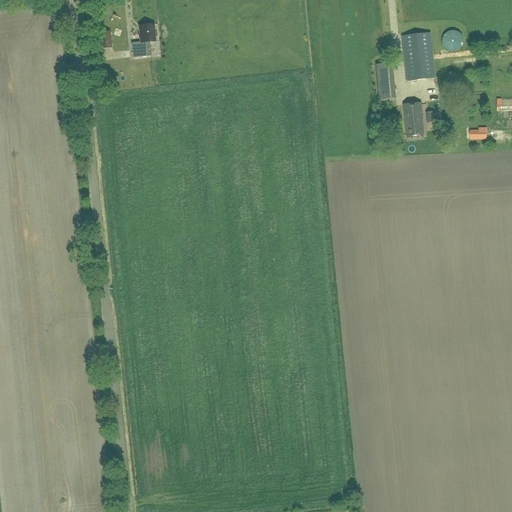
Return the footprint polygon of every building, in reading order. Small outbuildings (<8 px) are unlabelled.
[(150,43),(155,42),(154,26),(139,27),(141,43),(132,44),(133,58),(151,56),(150,43)] [(111,48),(110,32),(100,33),(101,49),(111,48)] [(430,34),(402,37),(407,82),(435,79),(430,34)] [(394,89),(378,91),(379,102),(395,100),(394,89)] [(497,112),(511,111),(511,100),(497,101),(497,112)] [(406,137),(424,136),(422,120),(421,104),(403,105),(406,137)] [(434,124),(433,113),(426,114),(427,124),(434,124)] [(486,140),(486,131),(469,131),(469,140),(486,140)]
